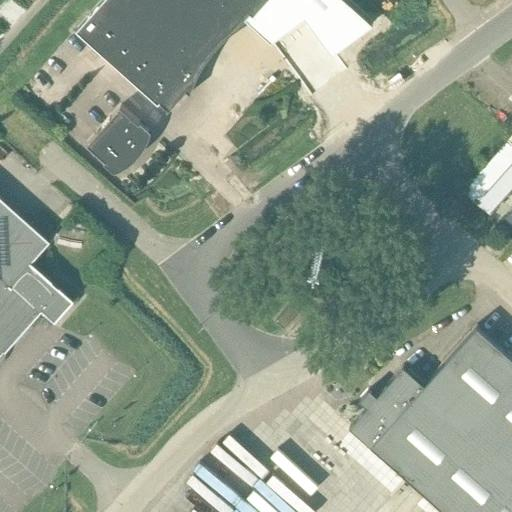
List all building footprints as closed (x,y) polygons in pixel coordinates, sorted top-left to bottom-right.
[(253,13),(264,0),(100,0),(76,28),(158,101),(160,99),(168,106),(166,108),(167,109),(186,88),(189,91),(189,92),(190,92),(194,82),(198,72),(203,63),(209,54),(216,45),(224,38),(232,30),(240,24),(250,19),(249,18),(248,18),(246,16),(251,11),(253,13)] [(115,167),(119,165),(124,163),(128,161),(131,158),(135,154),(138,151),(141,147),(143,143),(145,139),(147,134),(149,130),(148,130),(120,105),(87,142),(115,167)] [(490,211),(511,186),(511,143),(507,139),(464,188),(490,211)] [(0,350),(38,307),(51,319),(70,297),(28,259),(47,238),(0,196),(0,350)] [(289,303),(275,319),(284,327),(298,311),(289,303)] [(511,511),(511,354),(477,324),(424,383),(404,364),(377,393),(370,387),(361,397),(368,404),(350,424),(449,511),(511,511)]
